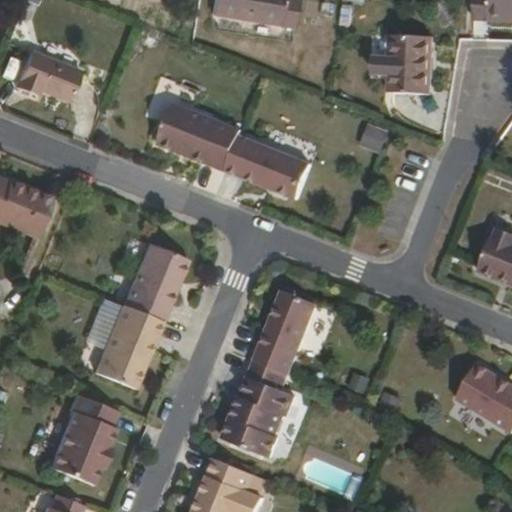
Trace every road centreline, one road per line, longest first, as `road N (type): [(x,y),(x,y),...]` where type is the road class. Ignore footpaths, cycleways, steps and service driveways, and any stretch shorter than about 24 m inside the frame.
road 1 (residential): [(259,234),(144,511)]
road 2 (residential): [(0,136),(259,234)]
road 3 (residential): [(403,288),(495,64),(511,64)]
road 4 (residential): [(259,234),(403,288)]
